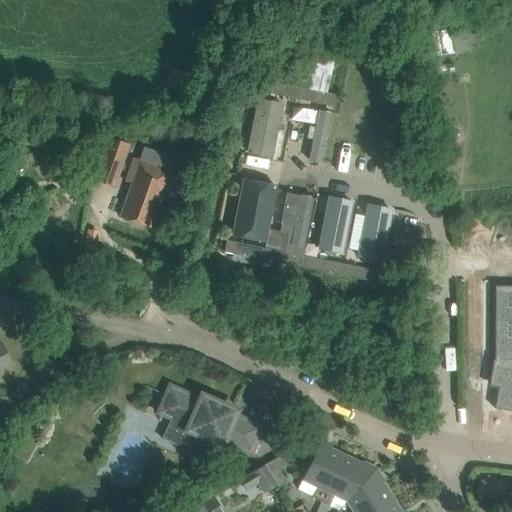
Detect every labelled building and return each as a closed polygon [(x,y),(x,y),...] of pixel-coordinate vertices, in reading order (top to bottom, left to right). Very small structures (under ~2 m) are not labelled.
[(451,29),(428,33),(432,57),(455,53),(451,29)] [(363,40),(361,53),(379,57),(382,43),(363,40)] [(258,79),(255,91),(333,106),(336,95),(327,93),(335,59),(304,50),(295,86),(258,79)] [(165,87),(182,93),(188,75),(172,69),(165,87)] [(248,152),(272,156),(283,104),(259,99),(248,152)] [(332,113),(318,110),(316,124),(310,123),(307,138),(313,139),(309,161),(323,164),(332,113)] [(109,135),(97,169),(119,177),(131,143),(109,135)] [(120,217),(149,228),(169,171),(133,158),(125,181),(132,183),(120,217)] [(265,241),(276,186),(245,180),(234,235),(265,241)] [(284,204),(280,224),(294,226),(290,245),(304,248),(315,198),(301,195),(298,206),(284,204)] [(325,196),(316,247),(340,252),(349,201),(325,196)] [(379,259),(388,208),(365,204),(355,255),(379,259)] [(265,248),(243,244),(226,240),(224,252),(381,283),(383,271),(339,263),(325,260),(301,255),(303,248),(286,245),(288,233),(269,229),(265,248)] [(327,252),(325,260),(339,263),(341,255),(339,255),(327,252)] [(490,378),(499,380),(498,388),(495,409),(511,411),(511,286),(495,286),(494,360),(493,360),(490,378)] [(0,368),(11,363),(0,343),(0,368)] [(405,390),(417,390),(417,378),(405,378),(405,390)] [(187,451),(205,459),(214,440),(221,444),(224,437),(231,440),(230,442),(250,451),(261,427),(241,418),(240,421),(232,417),(235,411),(222,405),(202,396),(200,403),(194,401),(195,398),(170,387),(160,411),(185,422),(186,421),(191,423),(188,429),(195,432),(187,451)] [(14,452),(26,460),(37,442),(24,434),(14,452)] [(320,501),(343,455),(319,444),(302,479),(317,486),(312,497),(320,501)] [(281,455),(265,465),(277,485),(279,488),(287,483),(280,470),(288,466),(281,455)] [(347,500),(374,470),(343,455),(320,501),(329,506),(334,495),(347,500)] [(277,485),(265,465),(238,481),(244,492),(258,484),(263,493),(277,485)] [(372,511),(393,499),(374,470),(347,500),(353,511),(372,511)] [(504,490),(485,482),(479,496),(497,504),(504,490)] [(208,511),(222,511),(213,496),(187,511),(189,511),(203,503),(208,511)] [(401,511),(393,499),(372,511),(401,511)]
